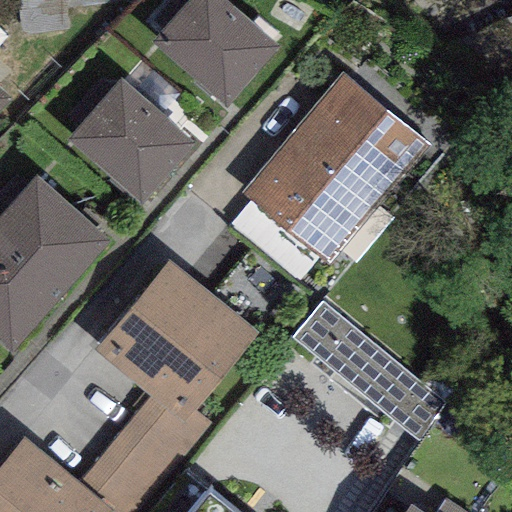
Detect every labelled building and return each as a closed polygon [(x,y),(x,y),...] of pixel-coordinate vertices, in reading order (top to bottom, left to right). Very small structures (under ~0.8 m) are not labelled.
[(62,0),(27,0),(30,27),(65,24),(62,0)] [(222,0),(190,0),(152,44),(227,108),(278,48),(222,0)] [(342,72),(241,195),(328,266),(429,143),(342,72)] [(120,80),(65,141),(141,208),(196,147),(120,80)] [(0,108),(10,99),(0,89),(0,108)] [(35,177),(0,216),(0,240),(62,296),(110,243),(35,177)] [(62,296),(0,240),(0,344),(11,353),(62,296)] [(257,332),(168,260),(94,350),(149,395),(183,423),(193,411),(257,332)] [(322,303),(292,337),(417,442),(445,408),(322,303)] [(149,511),(216,429),(193,411),(183,423),(149,395),(78,484),(111,510),(109,511),(149,511)] [(0,465),(0,511),(109,511),(111,510),(78,484),(23,438),(0,465)] [(464,511),(446,499),(436,511),(420,511),(411,505),(405,511),(464,511)]
